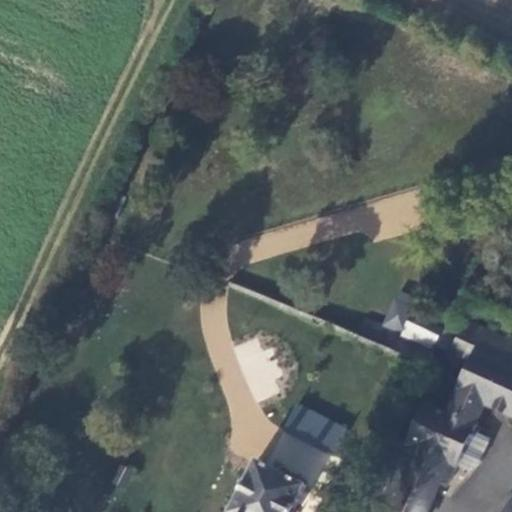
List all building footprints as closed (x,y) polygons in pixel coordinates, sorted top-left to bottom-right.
[(398,331),(405,311),(390,306),(383,326),(398,331)] [(405,334),(446,354),(453,338),(411,320),(405,334)] [(390,340),(392,335),(363,323),(355,340),(384,353),(390,340)] [(408,446),(397,441),(393,440),(360,511),(426,511),(438,486),(447,489),(462,456),(470,434),(482,408),(511,421),(511,346),(466,325),(451,356),(469,365),(445,419),(425,409),(408,446)] [(424,355),(401,345),(390,340),(384,353),(419,368),(424,355)] [(490,444),(470,434),(462,456),(480,465),(490,444)] [(295,511),(307,488),(258,464),(233,511),(295,511)]
